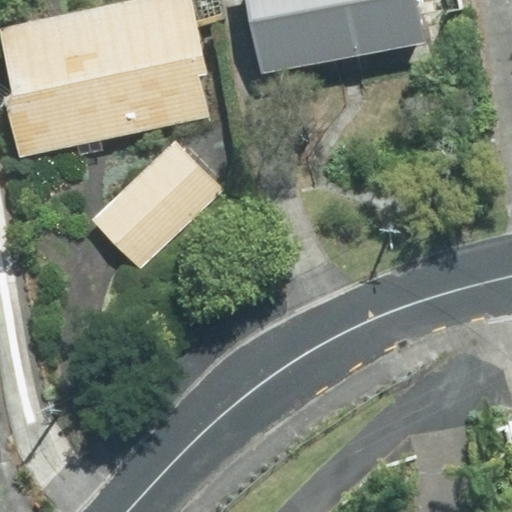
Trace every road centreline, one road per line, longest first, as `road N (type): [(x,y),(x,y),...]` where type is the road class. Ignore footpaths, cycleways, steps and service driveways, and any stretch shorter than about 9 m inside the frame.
road 1 (residential): [(130,511),(203,430),(297,354),(413,294),(511,276)]
road 2 (unknown): [(62,511),(0,213)]
